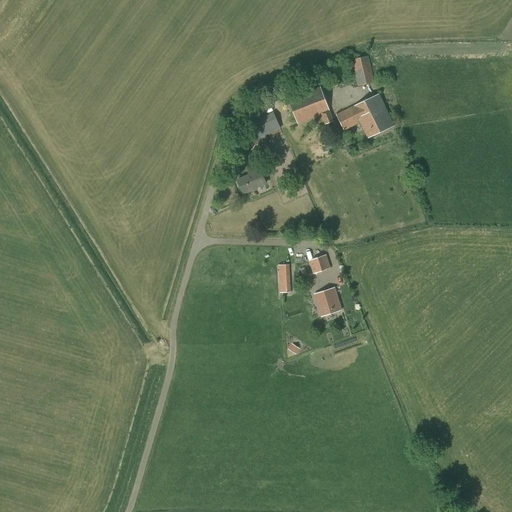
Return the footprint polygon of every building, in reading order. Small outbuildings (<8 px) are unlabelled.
[(352,59),(357,85),(374,81),(368,56),(352,59)] [(298,124),(311,119),(320,115),(324,125),(333,121),(320,87),(288,99),(298,124)] [(337,115),(344,130),(360,122),(368,138),(394,125),(378,94),(337,115)] [(278,128),(273,114),(245,124),(250,139),(278,128)] [(236,179),(243,194),(266,183),(260,169),(236,179)] [(317,231),(314,224),(308,226),(310,234),(317,231)] [(309,260),(313,273),(331,268),(326,254),(309,260)] [(282,284),(283,293),(291,292),(289,265),(278,265),(279,284),(282,284)] [(334,288),(314,294),(321,316),(342,310),(334,288)]
